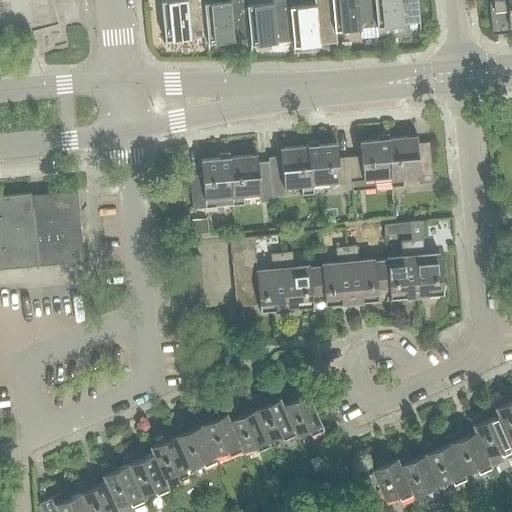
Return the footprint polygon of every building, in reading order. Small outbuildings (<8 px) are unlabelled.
[(183,0),(161,2),(164,41),(206,38),(207,37),(204,3),(204,0),(183,0)] [(229,0),(229,1),(204,3),(207,37),(206,38),(206,43),(249,39),(246,5),(247,5),(246,0),(229,0)] [(289,7),(290,7),(289,0),(271,0),(272,3),(247,5),(246,5),(249,39),(249,45),(292,41),(289,7)] [(336,43),(335,31),(332,0),(313,0),(314,5),(290,7),(289,7),(292,41),(292,47),(336,43)] [(332,0),(335,31),(377,28),(374,0),(332,0)] [(374,0),(377,28),(420,24),(417,0),(374,0)] [(511,0),(492,0),(494,10),(506,9),(507,26),(511,25),(511,0)] [(415,144),(415,136),(387,139),(390,179),(391,187),(403,185),(403,177),(419,175),(419,184),(432,183),(428,143),(415,144)] [(390,179),(387,139),(359,141),(360,157),(349,158),(352,190),(375,188),(375,180),(390,179)] [(337,159),(336,144),(308,146),(312,185),(329,183),(330,192),(352,190),(349,158),(337,159)] [(313,194),(312,185),(308,146),(280,149),(281,164),(270,165),(273,197),(286,196),(285,187),(302,186),(303,195),(313,194)] [(273,197),(270,165),(269,166),(269,169),(258,171),(256,155),(228,158),(231,197),(232,205),(243,204),(243,196),(260,194),(260,202),(273,201),(273,197)] [(202,176),(189,177),(192,209),(215,207),(214,198),(231,197),(228,158),(200,160),(202,176)] [(76,190),(0,196),(0,271),(83,264),(76,190)] [(410,223),(411,241),(416,296),(443,294),(439,253),(423,255),(422,240),(426,236),(425,222),(410,223)] [(193,235),(208,233),(207,224),(192,226),(193,235)] [(383,229),(372,230),(373,245),(385,244),(383,229)] [(229,240),(230,251),(254,249),(253,237),(229,240)] [(386,259),(389,288),(390,299),(416,296),(411,241),(400,242),(402,257),(386,259)] [(357,246),(346,247),(351,303),(378,300),(376,289),(389,288),(386,259),(385,259),(386,262),(374,263),(374,260),(358,261),(357,246)] [(320,265),(320,268),(323,294),(324,305),(351,303),(346,247),(335,248),(337,263),(320,265)] [(230,251),(231,262),(255,260),(254,249),(230,251)] [(292,252),(281,253),(286,309),(313,307),(311,295),(323,294),(320,268),(309,269),(309,266),(294,268),(292,252)] [(256,271),(257,282),(258,293),(259,304),(260,312),(286,309),(281,253),(270,254),(271,270),(256,271)] [(200,256),(175,259),(176,269),(201,267),(200,256)] [(256,271),(255,260),(231,262),(232,273),(256,271)] [(176,269),(177,281),(202,278),(201,267),(176,269)] [(232,273),(233,284),(257,282),(256,271),(232,273)] [(203,290),(202,278),(177,281),(178,292),(203,290)] [(233,284),(234,296),(258,293),(257,282),(233,284)] [(178,292),(179,303),(204,300),(203,290),(178,292)] [(259,304),(258,293),(234,296),(235,307),(259,304)] [(179,303),(180,313),(180,314),(205,312),(204,300),(179,303)] [(288,394),(279,398),(296,435),(308,429),(311,436),(324,430),(308,393),(291,400),(288,394)] [(511,399),(503,404),(501,397),(492,401),(511,447),(511,445),(509,438),(511,436),(511,399)] [(296,435),(279,398),(263,405),(260,398),(251,402),(270,446),(271,446),(268,439),(280,434),(283,440),(296,435)] [(478,415),(469,418),(491,469),(492,469),(486,456),(498,451),(501,457),(511,452),(511,447),(492,401),(491,401),(497,414),(481,421),(478,415)] [(235,410),(226,413),(242,451),(255,445),(258,452),(270,446),(251,402),(250,403),(253,409),(238,416),(235,410)] [(210,421),(207,414),(198,418),(217,462),(218,462),(215,455),(227,450),(230,456),(242,451),(226,413),(210,421)] [(181,425),(172,429),(192,473),(190,466),(202,461),(205,467),(217,462),(198,418),(197,418),(200,425),(184,432),(181,425)] [(447,436),(466,480),(467,480),(464,473),(476,468),(479,474),(491,469),(469,418),(469,419),(474,432),(459,439),(456,432),(447,436)] [(192,473),(172,429),(175,436),(159,443),(156,436),(147,440),(169,491),(170,490),(164,477),(177,472),(179,479),(192,473)] [(430,443),(421,447),(441,491),(438,484),(451,479),(453,486),(466,480),(447,436),(446,436),(449,443),(433,450),(430,443)] [(134,454),(125,458),(144,502),(145,501),(142,495),(154,490),(157,496),(169,491),(147,440),(152,453),(137,460),(134,454)] [(428,497),(441,491),(421,447),(424,454),(408,461),(405,454),(396,458),(412,496),(425,490),(428,497)] [(132,507),(144,502),(125,458),(124,458),(127,464),(111,471),(109,465),(100,469),(118,511),(119,511),(117,506),(129,501),(132,507)] [(377,459),(368,463),(384,500),(397,495),(400,501),(412,496),(396,458),(380,465),(377,459)] [(86,482),(77,486),(88,511),(118,511),(100,469),(99,469),(105,482),(89,489),(86,482)] [(310,475),(302,479),(308,491),(316,487),(310,475)] [(326,482),(320,485),(324,492),(330,489),(326,482)] [(61,494),(50,498),(39,503),(40,505),(42,511),(88,511),(77,486),(76,487),(79,493),(64,500),(61,494)] [(281,500),(271,505),(274,511),(286,511),(287,511),(281,500)]
